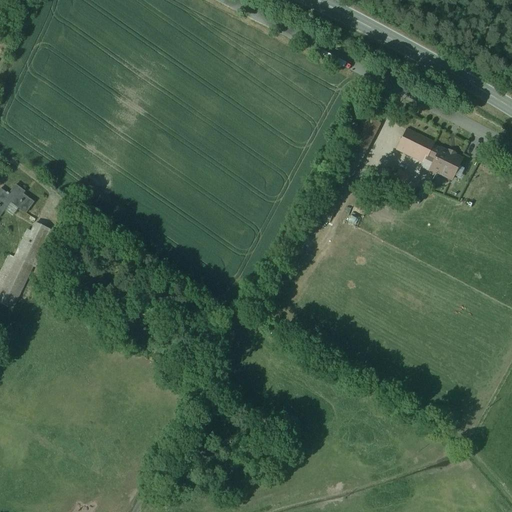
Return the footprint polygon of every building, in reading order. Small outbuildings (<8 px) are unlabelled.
[(379,124),(366,117),(352,144),(365,151),(379,124)] [(433,143),(406,130),(396,149),(424,163),(426,158),(432,146),(433,143)] [(365,151),(352,144),(338,170),(340,171),(340,170),(351,175),(353,175),(365,151)] [(455,154),(448,151),(447,153),(440,149),(439,150),(432,146),(426,158),(434,161),(430,169),(451,180),(461,160),(453,156),(455,154)] [(351,175),(340,170),(340,171),(327,196),(338,201),(351,175)] [(409,176),(398,171),(393,181),(403,187),(409,176)] [(25,192),(15,185),(8,195),(0,189),(0,188),(0,216),(10,202),(25,213),(34,202),(25,196),(25,197),(22,195),(25,192)] [(356,207),(350,220),(358,224),(364,210),(356,207)] [(53,231),(36,223),(30,235),(26,233),(23,239),(44,249),(45,249),(53,231)] [(44,249),(23,239),(22,243),(24,244),(17,259),(0,293),(0,303),(12,310),(32,266),(37,268),(46,249),(45,249),(44,249)] [(9,255),(0,273),(0,293),(17,259),(9,255)]
